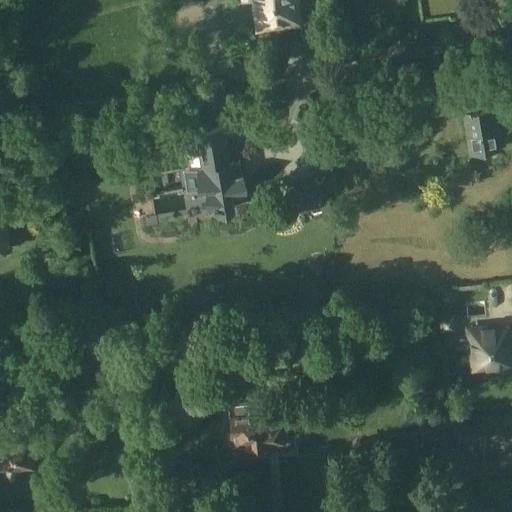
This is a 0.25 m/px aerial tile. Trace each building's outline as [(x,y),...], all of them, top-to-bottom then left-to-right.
[(252,0),(253,1),(257,1),(261,4),(262,8),(258,12),(259,20),(264,24),(291,20),(295,16),(292,0),(252,0)] [(349,33),(338,35),(341,50),(351,48),(349,33)] [(488,73),(455,78),(458,95),(461,95),(464,114),(462,114),(469,153),(500,148),(494,109),(505,107),(502,86),(491,88),(488,73)] [(2,85),(0,84),(0,113),(10,113),(16,113),(14,84),(2,85)] [(417,90),(386,98),(390,115),(421,108),(417,90)] [(281,134),(303,126),(297,108),(274,116),(281,134)] [(188,166),(182,167),(186,189),(207,186),(211,209),(232,206),(231,194),(244,192),(241,170),(235,171),(233,159),(227,160),(221,125),(198,128),(203,164),(191,166),(188,166)] [(327,191),(317,194),(323,217),(333,214),(327,191)] [(102,218),(124,217),(124,206),(80,207),(80,230),(102,230),(102,218)] [(5,214),(0,214),(0,248),(9,248),(5,214)] [(441,286),(442,297),(483,295),(483,284),(441,286)] [(453,315),(440,316),(441,330),(454,329),(453,315)] [(471,328),(468,329),(470,347),(472,347),(474,366),(494,364),(493,356),(503,355),(502,344),(507,344),(505,328),(486,330),(486,327),(478,328),(477,325),(471,326),(471,328)] [(174,339),(151,341),(152,359),(175,357),(174,339)] [(220,362),(215,362),(217,380),(236,378),(235,365),(221,367),(220,362)] [(247,402),(228,404),(229,415),(230,435),(234,434),(235,444),(246,443),(246,446),(267,445),(266,441),(271,441),(282,440),(281,422),(265,424),(264,412),(256,413),(256,411),(248,411),(247,402)] [(61,425),(40,425),(41,436),(61,435),(61,425)] [(29,439),(0,439),(0,465),(16,465),(16,466),(31,466),(31,455),(30,456),(29,439)]
